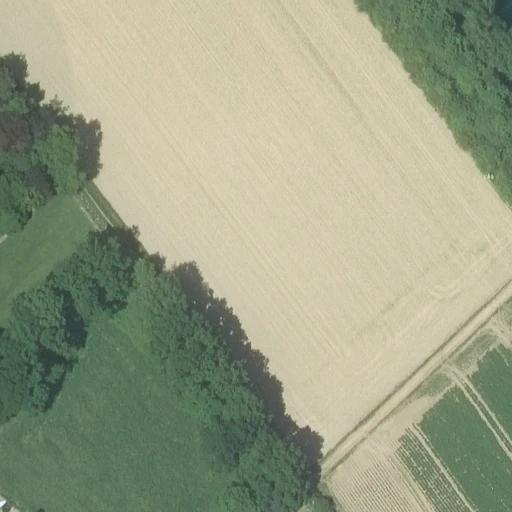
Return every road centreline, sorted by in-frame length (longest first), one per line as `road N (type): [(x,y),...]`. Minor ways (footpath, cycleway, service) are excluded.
road 1 (track): [(314,511),(0,81)]
road 2 (track): [(282,511),(511,291)]
